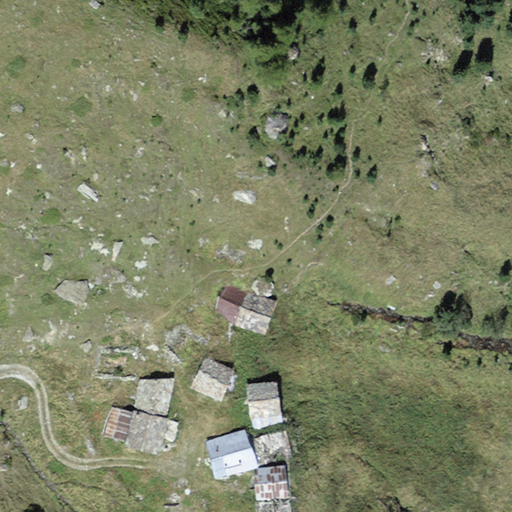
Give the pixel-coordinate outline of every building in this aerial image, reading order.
[(262,327),(270,302),(227,288),(219,313),(262,327)] [(232,373),(207,360),(194,386),(219,399),(232,373)] [(172,382),(142,380),(136,408),(165,415),(172,382)] [(277,411),(273,382),(248,386),(252,415),(277,411)] [(125,437),(132,413),(114,408),(106,432),(125,437)] [(163,419),(134,412),(126,445),(155,452),(163,419)] [(252,463),(241,432),(208,443),(219,474),(252,463)] [(286,494),(282,466),(256,470),(260,498),(286,494)] [(288,511),(288,500),(259,503),(259,511),(288,511)]
